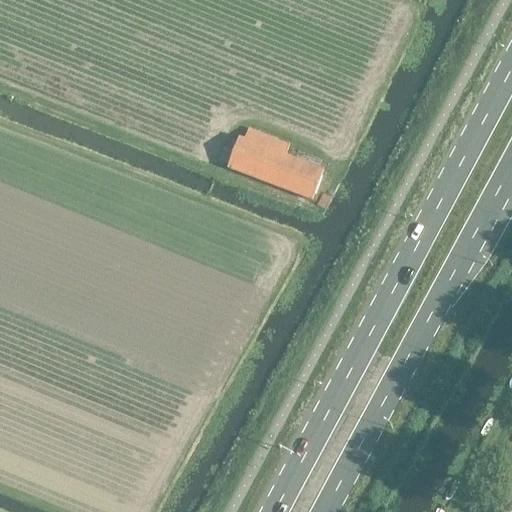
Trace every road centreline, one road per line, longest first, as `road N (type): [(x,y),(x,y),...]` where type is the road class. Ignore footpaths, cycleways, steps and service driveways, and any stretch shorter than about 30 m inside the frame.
road 1 (primary): [(511,62),(271,511)]
road 2 (primary): [(324,511),(511,160)]
road 3 (track): [(0,89),(293,201)]
